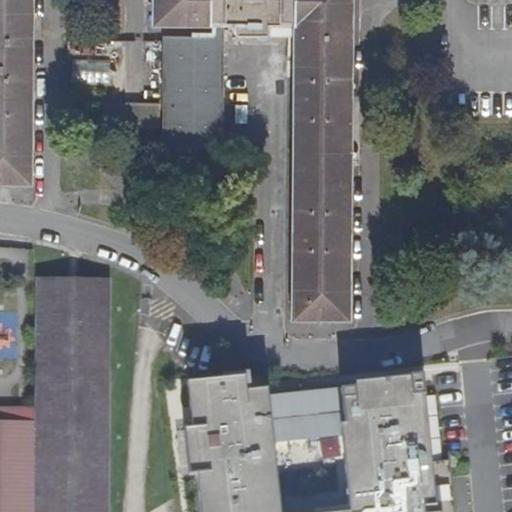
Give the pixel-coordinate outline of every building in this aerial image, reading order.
[(0,0),(0,183),(27,183),(28,0),(0,0)] [(145,0),(145,27),(204,27),(204,38),(155,38),(155,56),(154,128),(154,148),(216,149),(216,27),(229,27),(229,38),(259,38),(260,28),(286,27),(283,319),(341,320),(343,0),(145,0)] [(119,128),(154,128),(155,56),(87,54),(66,54),(68,127),(78,127),(86,127),(91,127),(119,128)] [(0,511),(99,511),(102,280),(78,280),(68,280),(36,280),(29,280),(27,409),(18,409),(10,409),(0,408),(0,511)] [(248,377),(192,383),(197,428),(185,430),(190,476),(199,475),(202,511),(428,511),(428,508),(443,507),(429,377),(250,396),(248,377)]
